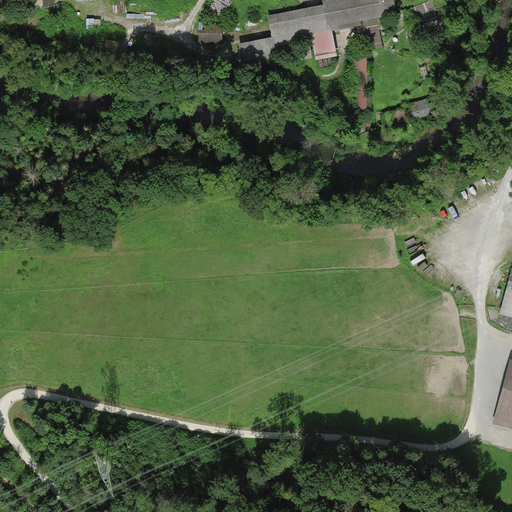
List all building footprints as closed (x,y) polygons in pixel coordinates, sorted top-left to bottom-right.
[(322,0),(323,4),(267,15),(272,37),(239,44),(244,68),(279,61),(276,46),(312,39),(316,60),(337,56),(332,31),(361,25),(360,20),(397,13),(394,0),(322,0)] [(199,25),(198,43),(221,43),(222,26),(199,25)] [(367,56),(353,56),(353,115),(366,115),(367,56)] [(511,271),(500,314),(511,316),(511,271)] [(511,358),(510,358),(492,423),(511,428),(511,358)]
